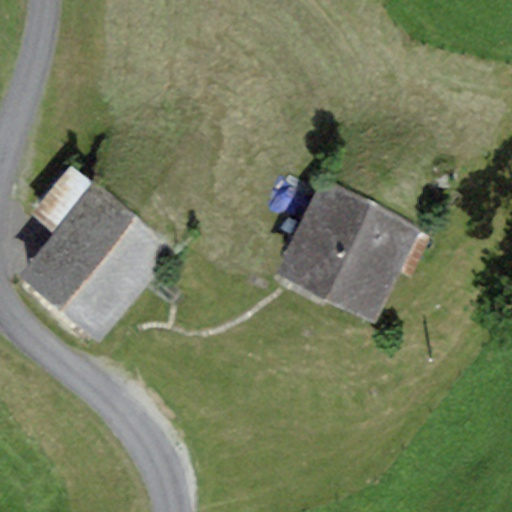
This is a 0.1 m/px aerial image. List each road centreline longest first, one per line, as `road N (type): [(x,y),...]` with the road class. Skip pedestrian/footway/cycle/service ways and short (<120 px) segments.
road 1 (unclassified): [(170,511),(139,437),(0,301)]
road 2 (unclassified): [(0,170),(42,0)]
